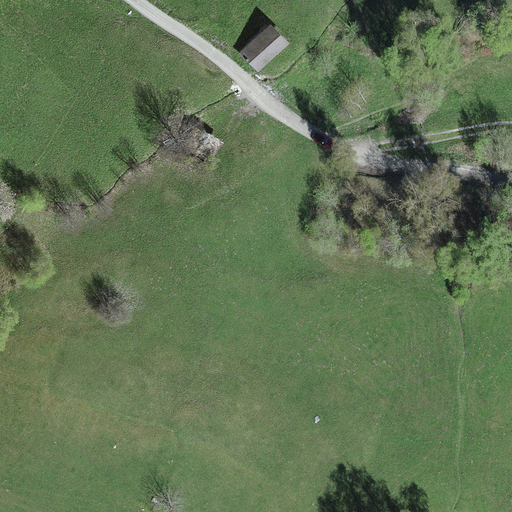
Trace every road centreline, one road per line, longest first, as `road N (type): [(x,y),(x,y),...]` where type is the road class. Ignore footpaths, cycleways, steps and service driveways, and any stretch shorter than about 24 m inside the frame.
road 1 (unclassified): [(511,187),(377,164),(311,140),(133,0)]
road 2 (track): [(328,143),(511,137)]
